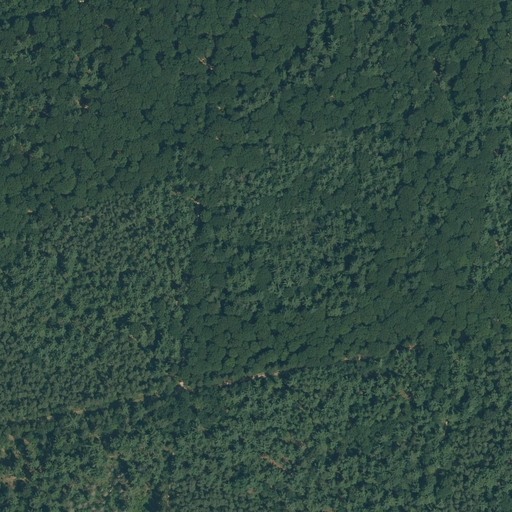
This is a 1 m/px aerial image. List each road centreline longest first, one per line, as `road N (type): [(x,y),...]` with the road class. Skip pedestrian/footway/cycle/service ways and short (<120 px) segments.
road 1 (track): [(511,329),(461,339),(510,72),(463,80),(405,120),(341,137),(284,132),(228,150),(139,143),(52,209),(0,213)]
road 2 (track): [(430,511),(461,339),(0,428)]
road 3 (track): [(218,0),(167,511)]
